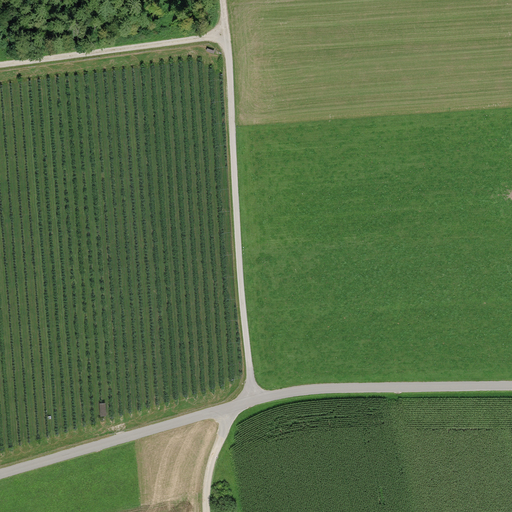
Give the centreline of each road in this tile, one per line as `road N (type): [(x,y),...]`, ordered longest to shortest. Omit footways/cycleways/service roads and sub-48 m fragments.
road 1 (unclassified): [(0,475),(252,400),(312,390),(511,384)]
road 2 (track): [(223,0),(252,400)]
road 3 (track): [(0,65),(227,34)]
